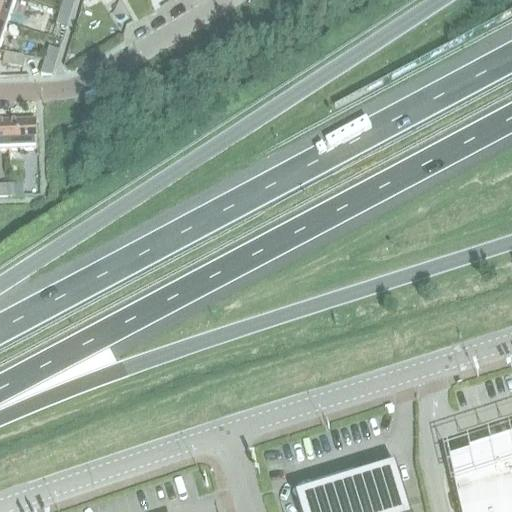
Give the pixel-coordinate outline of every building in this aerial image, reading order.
[(0,0),(0,21),(8,24),(15,0),(0,0)] [(64,0),(60,12),(71,16),(75,3),(65,0),(64,0)] [(66,29),(71,16),(60,12),(56,25),(66,29)] [(45,61),(56,64),(60,51),(49,48),(45,61)] [(24,57),(5,53),(3,64),(22,68),(24,57)] [(52,75),(56,64),(45,61),(40,76),(52,75)] [(7,124),(8,151),(37,150),(36,123),(7,124)] [(0,151),(8,151),(7,124),(0,124),(0,151)] [(10,199),(23,198),(22,188),(9,189),(10,199)] [(0,199),(10,199),(9,189),(0,189),(0,199)] [(511,511),(511,441),(470,455),(470,457),(471,457),(476,481),(455,488),(461,511),(511,511)] [(409,511),(396,467),(355,480),(354,479),(336,484),(337,486),(296,498),(299,511),(409,511)]
